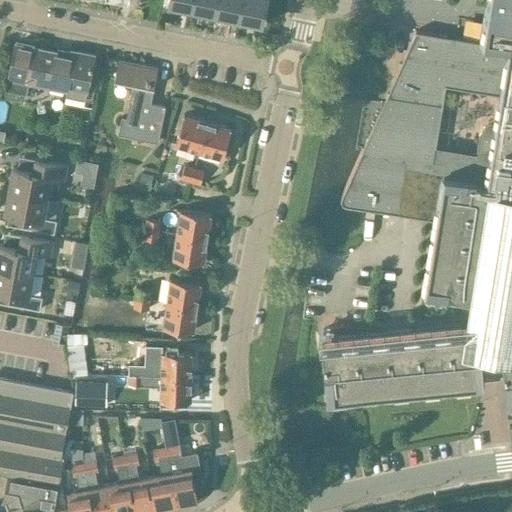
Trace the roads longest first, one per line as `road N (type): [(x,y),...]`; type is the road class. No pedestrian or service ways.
road 1 (residential): [(286,68),(0,4)]
road 2 (tertiary): [(511,463),(303,505),(254,499)]
road 3 (residential): [(254,499),(232,371),(253,251)]
road 4 (residential): [(253,251),(286,68)]
road 5 (residential): [(253,251),(410,262)]
